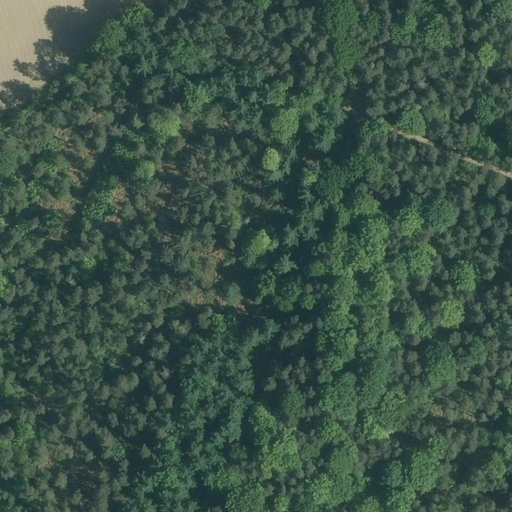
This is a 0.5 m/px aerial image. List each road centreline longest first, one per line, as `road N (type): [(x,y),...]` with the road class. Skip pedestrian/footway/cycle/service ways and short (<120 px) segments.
road 1 (track): [(204,511),(361,112)]
road 2 (track): [(361,112),(511,171)]
road 3 (track): [(361,112),(407,0)]
